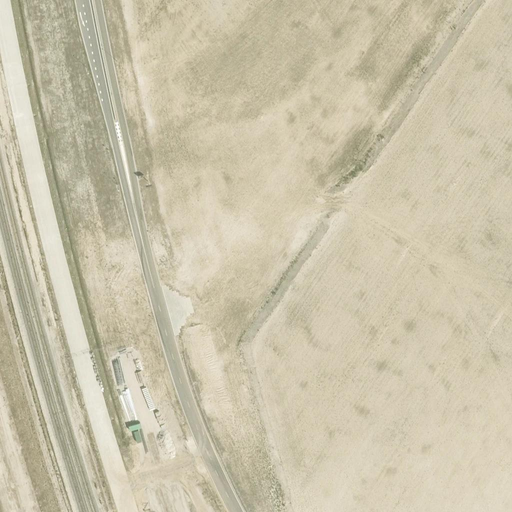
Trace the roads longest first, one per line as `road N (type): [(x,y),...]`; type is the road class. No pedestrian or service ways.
road 1 (unclassified): [(36,0),(94,265),(167,511)]
road 2 (unclassified): [(237,511),(175,367),(133,195)]
road 3 (unclassified): [(86,0),(109,122),(133,195)]
road 4 (unclassified): [(133,195),(97,0)]
